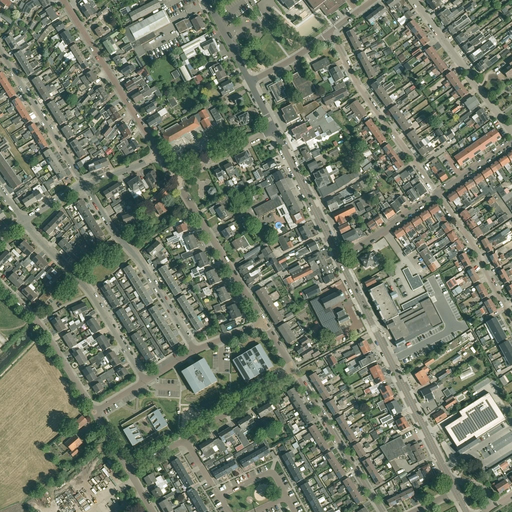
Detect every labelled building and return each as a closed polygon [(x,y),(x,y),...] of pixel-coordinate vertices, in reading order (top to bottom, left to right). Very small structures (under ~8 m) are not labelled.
[(2,0),(0,0),(0,6),(3,9),(6,5),(11,9),(15,5),(13,3),(8,0),(6,0),(5,2),(2,0)] [(29,7),(29,6),(32,4),(34,3),(38,0),(34,0),(32,1),(27,4),(26,6),(23,11),(26,12),(29,7)] [(41,5),(43,8),(50,4),(48,1),(47,0),(38,0),(34,3),(32,4),(29,6),(29,7),(26,12),(25,13),(29,15),(32,9),(37,6),(38,7),(41,5)] [(83,13),(84,12),(85,13),(90,10),(93,8),(89,1),(88,2),(86,0),(82,0),(79,3),(82,7),(81,8),(82,10),(81,10),(83,13)] [(129,14),(133,21),(161,7),(157,0),(155,0),(132,12),(129,14)] [(289,10),(302,0),(303,0),(313,13),(320,8),(326,17),(331,13),(332,14),(335,12),(334,10),(337,7),(338,8),(345,2),(343,0),(279,0),(283,5),(284,4),(289,10)] [(399,12),(400,11),(392,0),(390,0),(389,1),(388,0),(386,2),(387,3),(386,3),(390,9),(393,7),(395,10),(396,9),(399,12)] [(392,0),(400,11),(402,10),(400,7),(401,6),(398,3),(401,0),(400,0),(392,0)] [(435,0),(429,5),(433,11),(440,6),(438,3),(440,1),(441,2),(442,0),(435,0)] [(463,9),(466,13),(477,5),(474,1),(463,9)] [(382,6),(377,10),(381,16),(384,14),(386,12),(382,6)] [(52,7),(45,11),(39,14),(42,18),(48,14),(49,16),(52,15),(56,13),(52,7)] [(90,10),(85,13),(88,19),(91,17),(91,18),(97,14),(96,12),(96,11),(94,8),(93,8),(90,10)] [(449,12),(447,9),(437,16),(441,21),(452,13),(453,13),(456,10),(455,8),(449,12)] [(511,14),(511,10),(511,9),(503,15),(500,17),(503,21),(511,14)] [(133,49),(140,45),(156,37),(153,32),(170,23),(163,10),(139,23),(138,22),(128,27),(122,31),(129,42),(131,45),(132,46),(133,49)] [(377,10),(371,14),(375,20),(381,16),(377,10)] [(445,27),(451,22),(449,19),(452,17),(453,18),(459,13),(456,10),(453,13),(452,13),(441,21),(445,27)] [(413,16),(410,12),(409,11),(403,15),(408,20),(413,16)] [(2,12),(0,14),(0,16),(7,22),(9,19),(8,18),(4,14),(2,12)] [(52,15),(49,16),(51,19),(46,22),(47,25),(59,18),(56,13),(52,15)] [(186,20),(186,19),(175,25),(180,34),(194,26),(197,32),(205,28),(200,17),(198,18),(196,14),(189,18),(190,18),(186,20)] [(371,14),(366,18),(370,24),(375,20),(371,14)] [(454,24),(451,26),(451,25),(447,29),(450,32),(459,25),(465,21),(468,19),(466,16),(464,16),(461,18),(461,19),(454,24)] [(459,25),(450,32),(452,36),(457,33),(471,22),(468,19),(465,21),(459,25)] [(404,32),(402,34),(403,36),(406,34),(409,32),(411,31),(411,30),(417,26),(413,20),(407,25),(405,27),(408,30),(404,32)] [(44,31),(41,36),(38,40),(37,41),(37,42),(39,47),(49,33),(56,29),(58,32),(65,27),(61,21),(55,25),(54,24),(48,27),(45,31),(44,31)] [(466,32),(463,34),(462,33),(459,35),(455,39),(457,42),(465,36),(468,34),(471,32),(479,26),(477,23),(470,28),(468,26),(464,29),(466,31),(466,32)] [(417,26),(411,30),(413,32),(415,36),(421,31),(417,26)] [(105,35),(110,32),(108,28),(103,31),(101,27),(95,31),(100,38),(105,34),(105,35)] [(469,37),(478,30),(477,28),(471,32),(468,34),(465,36),(457,42),(459,45),(464,42),(467,40),(466,38),(468,36),(469,37)] [(349,39),(355,36),(352,30),(346,33),(349,39)] [(66,39),(71,36),(67,31),(61,35),(63,38),(62,39),(63,41),(64,40),(66,39)] [(101,39),(104,43),(103,43),(107,49),(115,44),(112,38),(118,35),(116,31),(101,39)] [(415,36),(418,39),(412,43),(414,45),(417,42),(419,41),(425,37),(421,31),(415,36)] [(466,45),(461,48),(464,51),(471,45),(479,40),(483,37),(481,34),(478,36),(469,43),(469,42),(466,44),(466,45)] [(11,36),(5,40),(9,45),(22,37),(20,35),(13,39),(11,36)] [(22,37),(9,45),(12,50),(13,49),(15,52),(20,48),(27,44),(26,42),(25,42),(23,39),(26,38),(25,37),(24,35),(22,37)] [(74,42),(71,36),(66,39),(64,40),(63,41),(61,44),(59,46),(60,47),(62,45),(64,49),(68,46),(74,42)] [(197,55),(194,49),(198,47),(207,42),(204,36),(190,43),(172,52),(176,58),(180,56),(183,62),(187,60),(189,62),(191,61),(190,61),(195,58),(195,56),(197,55)] [(358,42),(355,36),(349,39),(352,45),(358,42)] [(417,42),(414,45),(415,47),(419,45),(421,44),(423,47),(429,42),(425,37),(419,41),(417,42)] [(361,48),(360,45),(364,44),(363,43),(367,41),(366,38),(362,40),(358,42),(352,45),(355,51),(361,48)] [(207,42),(198,47),(201,53),(204,51),(206,56),(207,56),(208,56),(210,55),(210,54),(211,54),(212,55),(218,52),(212,40),(207,42)] [(471,45),(464,51),(466,54),(471,51),(474,49),(473,47),(476,45),(476,46),(481,42),(480,42),(479,40),(471,45)] [(131,45),(129,42),(121,47),(123,51),(131,45)] [(372,51),(382,46),(381,42),(370,47),(372,51)] [(119,49),(115,44),(107,49),(110,55),(113,53),(113,54),(116,52),(116,51),(119,49)] [(486,44),(476,51),(473,53),(473,54),(468,58),(471,61),(484,50),(488,48),(487,47),(488,47),(486,44)] [(66,53),(65,54),(62,52),(58,57),(61,59),(64,57),(65,59),(66,59),(69,57),(73,54),(79,50),(76,45),(71,48),(72,51),(68,54),(66,53)] [(140,45),(133,49),(139,58),(146,53),(140,45)] [(424,57),(422,59),(424,61),(427,58),(429,57),(435,52),(431,47),(425,52),(427,55),(424,57)] [(386,56),(393,52),(390,48),(384,51),(386,56)] [(418,48),(413,51),(411,53),(413,56),(420,51),(418,48)] [(488,48),(484,50),(471,61),(473,64),(477,60),(478,61),(481,58),(480,57),(483,56),(486,53),(490,50),(488,48)] [(21,51),(16,54),(15,55),(18,60),(30,53),(31,52),(30,50),(26,52),(23,54),(21,51)] [(69,57),(66,59),(65,59),(66,60),(63,63),(63,64),(76,56),(77,58),(78,59),(81,57),(83,56),(79,50),(73,54),(69,57)] [(510,53),(508,50),(501,56),(503,58),(510,53)] [(31,52),(30,53),(18,60),(21,65),(28,61),(26,58),(32,54),(31,52)] [(365,56),(364,52),(357,55),(360,61),(367,58),(366,58),(370,56),(370,57),(374,55),(373,52),(365,56)] [(435,52),(429,57),(433,62),(439,58),(435,52)] [(75,65),(74,64),(66,74),(69,76),(76,67),(76,68),(80,66),(85,63),(86,62),(83,56),(81,57),(78,59),(79,62),(75,65)] [(121,60),(118,56),(113,59),(117,65),(122,62),(123,64),(127,62),(124,58),(121,60)] [(326,67),(330,65),(327,57),(312,65),(316,73),(320,70),(323,68),(326,67)] [(510,65),(503,71),(508,78),(511,74),(511,57),(507,61),(510,65)] [(367,58),(360,61),(363,67),(370,64),(367,58)] [(435,69),(437,68),(443,63),(439,58),(433,62),(436,66),(434,67),(435,69)] [(478,64),(475,67),(477,70),(479,68),(485,64),(489,61),(486,58),(478,64)] [(492,59),(489,61),(485,64),(479,68),(477,70),(480,73),(484,69),(485,70),(488,67),(487,66),(489,64),(489,65),(495,60),(493,58),(492,59)] [(28,61),(21,65),(25,70),(34,65),(38,62),(36,60),(33,63),(32,62),(29,64),(28,61)] [(39,65),(38,62),(34,65),(25,70),(28,76),(30,75),(32,77),(42,70),(41,67),(34,72),(33,70),(36,68),(35,67),(39,65)] [(80,66),(76,68),(78,70),(80,68),(80,69),(82,72),(84,70),(90,67),(86,62),(85,63),(80,66)] [(407,63),(404,65),(409,72),(412,70),(407,63)] [(443,63),(437,68),(435,69),(437,71),(439,70),(441,73),(447,69),(447,68),(448,67),(446,65),(445,66),(443,63)] [(128,64),(120,69),(123,74),(128,71),(129,73),(136,69),(133,65),(130,67),(128,64)] [(208,69),(212,77),(216,75),(225,70),(224,68),(222,69),(220,66),(218,64),(208,69)] [(370,64),(363,67),(366,73),(373,70),(376,68),(380,66),(379,64),(371,68),(370,64)] [(177,69),(185,83),(193,78),(186,65),(177,69)] [(330,65),(326,67),(332,77),(341,72),(338,67),(333,69),(330,65)] [(376,68),(373,70),(366,73),(369,79),(376,76),(374,73),(378,72),(377,71),(381,69),(380,66),(376,68)] [(56,72),(55,72),(56,73),(60,76),(63,73),(64,71),(60,67),(58,69),(56,72)] [(150,75),(145,67),(136,72),(138,75),(142,73),(146,78),(150,75)] [(218,78),(216,79),(213,81),(216,85),(225,80),(224,78),(226,77),(224,73),(226,73),(225,70),(216,75),(218,78)] [(86,75),(81,78),(84,83),(85,82),(95,75),(92,71),(86,75)] [(344,78),(341,72),(332,77),(333,80),(333,81),(336,86),(334,88),(336,91),(342,88),(340,84),(338,81),(344,78)] [(448,80),(446,81),(443,84),(444,86),(455,77),(451,72),(445,76),(448,80)] [(300,77),(297,73),(289,77),(298,93),(299,92),(303,99),(316,92),(307,74),(300,77)] [(85,82),(84,83),(85,84),(79,88),(82,93),(90,88),(89,85),(98,80),(95,75),(85,82)] [(78,76),(72,84),(73,86),(76,84),(80,80),(78,76)] [(143,79),(142,79),(141,76),(136,79),(135,78),(132,80),(130,81),(129,80),(126,82),(127,83),(124,84),(126,88),(140,80),(143,79)] [(377,81),(371,86),(372,88),(371,88),(371,89),(373,91),(374,91),(375,91),(381,87),(379,84),(383,81),(382,80),(384,79),(382,76),(376,80),(377,81)] [(35,86),(42,82),(39,77),(32,81),(35,86)] [(455,77),(444,86),(446,88),(449,85),(451,84),(453,87),(459,83),(455,77)] [(6,78),(0,81),(0,82),(3,87),(9,84),(6,78)] [(140,80),(126,88),(129,92),(137,87),(136,86),(144,81),(143,79),(140,80)] [(230,81),(221,85),(223,89),(220,90),(223,96),(228,93),(227,90),(233,87),(230,81)] [(271,84),(266,86),(269,92),(271,91),(276,99),(277,102),(284,98),(286,97),(283,91),(285,90),(281,81),(274,85),(273,83),(271,84)] [(45,87),(42,82),(35,86),(39,91),(45,87)] [(383,89),(381,87),(375,91),(378,97),(386,91),(394,85),(392,83),(383,89)] [(454,92),(451,94),(449,96),(450,98),(464,88),(459,83),(453,87),(456,90),(454,92)] [(1,93),(0,93),(0,96),(0,97),(3,95),(6,93),(13,89),(9,84),(3,87),(5,90),(1,92),(1,93)] [(45,87),(39,91),(42,96),(56,87),(54,85),(50,88),(48,85),(45,87)] [(143,87),(144,90),(140,92),(139,91),(131,96),(133,100),(147,91),(150,90),(150,89),(147,85),(143,87)] [(147,91),(133,100),(136,104),(140,101),(141,102),(142,102),(144,101),(144,100),(144,99),(148,96),(148,97),(152,95),(151,94),(156,91),(157,93),(160,91),(156,85),(153,87),(150,89),(150,90),(147,91)] [(394,85),(386,91),(378,97),(382,102),(389,97),(386,94),(395,88),(394,85)] [(56,87),(42,96),(45,101),(52,97),(50,94),(57,90),(56,87)] [(91,91),(82,101),(77,106),(77,107),(80,111),(82,110),(80,107),(82,105),(83,106),(90,97),(90,96),(92,98),(97,94),(98,97),(105,92),(102,87),(98,90),(98,89),(94,91),(95,92),(93,93),(91,91)] [(450,98),(448,100),(450,102),(454,99),(454,98),(457,96),(459,95),(462,98),(468,94),(464,88),(450,98)] [(13,89),(6,93),(10,99),(16,95),(13,89)] [(345,89),(344,89),(331,95),(334,102),(340,99),(341,100),(342,98),(343,98),(344,98),(345,97),(348,95),(347,95),(349,93),(347,89),(345,89)] [(108,97),(105,92),(98,97),(99,98),(94,102),(96,105),(101,102),(102,103),(105,101),(105,100),(108,97)] [(233,99),(230,101),(231,103),(234,102),(236,105),(243,101),(244,100),(243,98),(242,98),(241,95),(233,99)] [(334,102),(331,95),(323,100),(326,106),(334,102)] [(170,105),(176,102),(173,96),(167,100),(170,105)] [(464,103),(462,105),(463,106),(465,105),(467,107),(476,101),(473,96),(463,103),(464,103)] [(391,100),(389,97),(382,102),(386,107),(392,102),(394,101),(393,99),(391,100)] [(16,107),(22,104),(18,98),(12,102),(16,107)] [(290,106),(281,110),(284,115),(282,116),(287,124),(299,118),(297,115),(300,114),(303,119),(306,118),(320,107),(315,101),(303,108),(298,98),(288,103),(290,106)] [(64,101),(63,99),(56,104),(54,101),(47,105),(51,110),(57,106),(60,104),(64,101)] [(152,103),(148,106),(145,108),(148,114),(156,109),(154,105),(157,103),(155,99),(151,102),(152,103)] [(352,111),(360,105),(357,100),(346,108),(347,110),(349,108),(350,107),(352,111)] [(467,107),(470,112),(480,105),(476,101),(467,107)] [(22,104),(16,107),(19,113),(25,109),(22,104)] [(360,105),(352,111),(354,114),(351,116),(353,118),(364,110),(360,105)] [(399,107),(397,105),(395,106),(389,111),(392,116),(399,111),(397,108),(399,107)] [(436,108),(441,115),(445,112),(443,109),(444,108),(441,105),(436,108)] [(460,108),(458,105),(451,110),(454,114),(461,109),(460,108)] [(57,106),(51,110),(54,115),(60,111),(57,106)] [(107,111),(103,113),(105,116),(109,114),(110,117),(117,112),(114,106),(107,111)] [(89,112),(94,118),(99,113),(94,107),(89,112)] [(292,130),(292,131),(293,134),(295,137),(296,140),(297,141),(302,138),(303,139),(304,142),(306,142),(316,137),(318,140),(319,140),(321,139),(321,138),(320,135),(326,132),(327,135),(329,136),(331,134),(342,129),(330,117),(326,119),(324,116),(327,114),(320,107),(306,118),(308,122),(292,130)] [(216,108),(210,111),(216,122),(222,119),(216,108)] [(25,109),(19,113),(21,116),(12,121),(13,124),(15,123),(19,121),(23,119),(29,115),(25,109)] [(472,122),(485,112),(482,109),(476,113),(475,113),(473,115),(474,116),(469,120),(468,118),(464,121),(467,125),(468,125),(471,122),(472,122)] [(150,120),(147,122),(150,127),(153,125),(154,127),(157,125),(156,123),(162,119),(159,114),(160,114),(162,117),(166,114),(163,110),(153,117),(153,116),(149,119),(150,120)] [(209,117),(205,110),(191,118),(191,119),(188,120),(186,117),(181,120),(182,122),(178,125),(177,124),(165,131),(164,129),(161,131),(164,137),(165,138),(162,139),(165,144),(167,143),(168,144),(199,126),(198,124),(201,122),(205,129),(212,126),(207,118),(209,117)] [(367,114),(364,110),(353,118),(354,119),(357,117),(359,120),(367,114)] [(63,116),(60,111),(54,115),(57,120),(63,116)] [(401,114),(399,111),(392,116),(396,121),(404,116),(402,114),(401,114)] [(117,112),(110,117),(111,119),(107,121),(109,125),(121,118),(118,112),(117,112)] [(479,127),(490,119),(485,112),(472,122),(471,122),(473,124),(480,119),(481,121),(477,124),(479,127)] [(238,114),(229,118),(230,120),(230,122),(232,121),(235,119),(236,120),(238,123),(240,122),(242,126),(244,124),(245,125),(251,122),(251,121),(252,121),(250,117),(249,118),(247,113),(245,115),(240,117),(238,114)] [(26,124),(32,120),(29,115),(23,119),(24,121),(26,124)] [(67,121),(63,116),(57,120),(60,125),(67,121)] [(405,118),(404,116),(396,121),(400,126),(406,122),(404,119),(405,118)] [(369,129),(374,125),(370,119),(365,123),(367,126),(363,128),(364,129),(361,132),(362,133),(369,129)] [(406,122),(400,126),(404,132),(410,127),(412,126),(411,124),(412,124),(409,120),(406,122)] [(27,133),(23,136),(24,138),(28,135),(32,133),(38,129),(34,124),(28,127),(30,130),(26,132),(27,133)] [(115,126),(112,129),(106,137),(109,140),(115,132),(117,131),(120,129),(123,133),(129,129),(128,129),(129,128),(128,126),(127,126),(127,125),(126,125),(125,124),(122,126),(121,125),(117,127),(116,125),(115,126)] [(65,135),(71,131),(68,125),(62,129),(65,135)] [(369,129),(362,133),(364,135),(370,131),(373,134),(378,130),(374,125),(369,129)] [(106,137),(112,129),(109,126),(102,134),(106,137)] [(28,135),(24,138),(25,140),(29,137),(30,138),(33,135),(35,139),(41,135),(38,129),(32,133),(28,135)] [(122,138),(123,140),(119,143),(116,145),(120,151),(128,142),(126,139),(129,138),(129,137),(132,135),(130,132),(131,132),(131,131),(130,129),(129,129),(129,130),(129,129),(123,133),(125,137),(122,138)] [(438,137),(441,135),(442,134),(439,129),(434,132),(438,137)] [(489,133),(495,142),(501,138),(495,129),(489,133)] [(93,136),(90,130),(85,133),(89,139),(93,136)] [(373,134),(375,137),(376,139),(382,135),(378,130),(373,134)] [(410,141),(417,136),(415,133),(417,132),(415,130),(413,131),(407,135),(410,141)] [(71,131),(65,135),(68,140),(75,136),(71,131)] [(445,134),(449,139),(454,136),(450,131),(445,134)] [(489,133),(483,137),(489,146),(495,142),(489,133)] [(35,139),(37,142),(39,144),(45,140),(41,135),(35,139)] [(373,142),(370,144),(369,145),(368,146),(369,148),(371,146),(375,144),(378,141),(381,145),(386,141),(382,135),(376,139),(373,142)] [(438,138),(442,144),(446,141),(442,135),(438,138)] [(417,136),(410,141),(414,146),(423,139),(422,137),(420,138),(419,139),(417,136)] [(483,137),(477,141),(483,150),(489,146),(483,137)] [(86,138),(79,142),(77,139),(70,143),(74,149),(87,140),(86,138)] [(418,151),(424,147),(427,145),(423,139),(414,146),(418,151)] [(45,140),(39,144),(40,147),(42,150),(48,146),(45,140)] [(89,142),(87,140),(74,149),(77,154),(83,150),(81,147),(85,145),(84,145),(89,142)] [(130,144),(128,142),(120,151),(122,153),(127,147),(129,150),(131,153),(140,147),(136,141),(130,144)] [(477,141),(471,145),(477,154),(483,150),(477,141)] [(387,154),(392,150),(388,144),(383,148),(387,154)] [(307,145),(300,149),(302,152),(301,152),(303,158),(305,161),(306,162),(312,159),(311,158),(310,156),(309,153),(310,152),(308,149),(307,145)] [(477,154),(471,145),(466,149),(472,158),(477,154)] [(367,158),(372,154),(366,146),(360,148),(363,155),(360,157),(361,158),(365,156),(366,157),(367,158)] [(424,147),(418,151),(422,156),(427,153),(428,154),(434,149),(432,146),(427,150),(424,147)] [(319,149),(311,153),(314,158),(321,154),(319,149)] [(466,149),(460,153),(466,162),(472,158),(466,149)] [(47,159),(54,155),(50,150),(44,154),(47,159)] [(83,150),(77,154),(80,159),(86,155),(83,150)] [(396,155),(392,150),(387,154),(391,159),(396,155)] [(252,164),(249,159),(246,152),(240,155),(244,162),(245,164),(246,164),(248,166),(252,164)] [(460,166),(466,162),(460,153),(454,158),(460,166)] [(0,170),(2,174),(10,169),(6,163),(3,158),(0,154),(0,170)] [(54,155),(47,159),(50,164),(57,160),(54,155)] [(244,162),(240,155),(235,158),(239,165),(239,164),(240,167),(242,166),(243,169),(248,166),(246,164),(245,164),(244,162)] [(400,160),(396,155),(391,159),(395,164),(400,160)] [(505,155),(501,158),(509,169),(511,168),(508,163),(510,162),(505,155)] [(101,156),(98,157),(100,161),(103,168),(105,167),(106,168),(108,167),(109,167),(108,166),(109,166),(106,158),(102,160),(101,156)] [(509,170),(509,169),(501,158),(498,160),(502,167),(504,166),(510,174),(511,173),(509,170)] [(367,159),(359,164),(364,172),(372,166),(372,165),(367,159)] [(60,166),(57,160),(50,164),(54,170),(60,166)] [(267,164),(265,166),(264,163),(262,164),(263,167),(264,170),(269,168),(270,170),(277,166),(274,160),(267,163),(267,164)] [(321,163),(317,165),(315,160),(307,164),(311,173),(320,169),(319,167),(323,165),(322,162),(321,163)] [(400,160),(395,164),(398,170),(404,166),(400,160)] [(91,173),(96,170),(94,163),(90,164),(89,161),(85,163),(88,169),(89,169),(91,173)] [(100,161),(94,163),(96,170),(103,168),(100,161)] [(501,175),(503,179),(505,181),(509,178),(508,176),(506,178),(502,172),(503,172),(501,169),(501,168),(497,161),(493,164),(501,175)] [(230,163),(224,166),(228,174),(230,177),(232,176),(231,172),(234,171),(235,174),(237,177),(240,176),(236,168),(234,170),(230,163)] [(441,170),(443,169),(439,163),(435,165),(435,164),(433,165),(434,166),(431,168),(435,174),(438,172),(441,170)] [(501,175),(493,164),(489,166),(494,173),(496,172),(499,177),(497,177),(500,181),(503,179),(501,175)] [(60,166),(54,170),(57,175),(64,171),(60,166)] [(391,167),(388,169),(385,171),(388,177),(393,174),(390,170),(393,168),(391,167)] [(488,167),(484,169),(492,181),(494,180),(491,175),(493,174),(488,167)] [(220,168),(214,171),(218,178),(219,181),(223,179),(225,178),(220,168)] [(10,169),(2,174),(6,179),(10,184),(14,190),(21,184),(18,179),(14,174),(10,169)] [(268,170),(262,174),(260,169),(256,170),(256,171),(260,178),(264,176),(270,173),(268,170)] [(313,176),(313,177),(313,178),(314,179),(315,179),(316,178),(317,180),(321,178),(322,179),(328,176),(328,177),(330,176),(333,175),(337,173),(335,170),(333,171),(329,173),(326,169),(325,169),(323,170),(314,174),(314,175),(313,175),(313,176)] [(443,172),(445,171),(443,169),(441,170),(442,172),(439,174),(438,172),(435,174),(440,180),(442,182),(447,178),(443,172)] [(490,182),(490,183),(491,185),(489,186),(491,188),(492,190),(496,188),(492,181),(484,169),(480,172),(485,179),(487,178),(490,182)] [(52,178),(54,181),(59,178),(61,181),(67,176),(64,171),(57,175),(52,178)] [(146,180),(147,183),(152,190),(155,188),(152,184),(159,180),(153,171),(151,171),(150,171),(150,173),(146,175),(149,178),(146,180)] [(266,179),(267,181),(255,187),(253,188),(254,188),(256,192),(257,191),(266,187),(267,188),(284,179),(280,171),(272,175),(272,176),(266,179)] [(325,185),(319,189),(323,198),(339,189),(345,185),(350,182),(353,180),(355,178),(352,173),(350,175),(349,174),(347,175),(346,174),(336,180),(334,181),(335,183),(333,184),(327,187),(327,186),(326,186),(325,185)] [(484,187),(486,186),(482,181),(484,180),(480,173),(476,176),(484,187)] [(417,177),(413,180),(417,185),(424,194),(427,192),(421,183),(420,183),(419,181),(420,180),(419,179),(420,178),(417,175),(416,176),(417,177)] [(135,177),(132,179),(140,190),(139,188),(144,185),(146,189),(149,187),(145,180),(142,182),(138,176),(136,178),(135,177)] [(314,182),(314,183),(315,184),(316,184),(317,184),(317,185),(319,189),(325,185),(330,183),(332,182),(333,182),(330,176),(328,177),(328,176),(322,179),(321,178),(317,180),(315,181),(314,182)] [(476,176),(472,178),(477,185),(477,184),(479,185),(482,189),(484,187),(476,176)] [(131,182),(128,183),(131,189),(129,190),(133,197),(136,195),(135,194),(140,190),(132,179),(130,180),(131,182)] [(270,197),(271,200),(278,196),(277,194),(280,192),(281,195),(289,190),(288,188),(284,179),(267,188),(266,189),(270,197)] [(471,179),(467,181),(475,193),(476,194),(478,193),(476,191),(474,187),(476,185),(471,179)] [(417,185),(413,180),(410,182),(412,185),(414,187),(414,188),(420,197),(424,194),(417,185)] [(475,193),(467,181),(463,184),(468,191),(470,189),(473,194),(475,193)] [(354,194),(363,188),(359,182),(354,185),(350,187),(354,194)] [(114,186),(118,192),(121,191),(122,192),(125,191),(120,183),(114,186)] [(409,183),(405,185),(409,191),(416,200),(419,197),(413,188),(413,189),(411,186),(409,183)] [(40,200),(41,200),(43,199),(43,198),(42,197),(43,197),(41,194),(44,192),(46,191),(43,186),(41,188),(40,185),(33,190),(34,191),(33,191),(32,192),(32,193),(33,194),(37,200),(38,200),(40,199),(40,200)] [(409,191),(405,185),(402,187),(404,190),(406,193),(412,202),(416,200),(409,191)] [(459,187),(467,199),(468,197),(465,193),(467,191),(462,185),(459,187)] [(499,193),(504,190),(501,185),(495,189),(499,193)] [(114,186),(109,189),(113,196),(118,192),(114,186)] [(467,199),(459,187),(455,190),(461,199),(464,198),(465,200),(467,199)] [(504,190),(499,193),(501,198),(510,192),(507,188),(504,190)] [(116,201),(113,196),(109,189),(103,193),(107,200),(111,197),(113,200),(114,203),(111,204),(112,207),(118,203),(116,201)] [(156,207),(156,208),(153,210),(155,213),(158,211),(161,215),(167,211),(162,203),(163,203),(162,202),(161,200),(165,196),(166,197),(169,194),(165,190),(162,192),(161,192),(157,197),(155,195),(149,200),(151,203),(155,200),(157,202),(153,205),(155,208),(156,207)] [(210,190),(207,193),(209,198),(214,198),(217,195),(215,190),(210,190)] [(281,195),(278,196),(271,200),(255,209),(259,217),(276,208),(279,207),(282,205),(294,199),(289,190),(281,195)] [(454,190),(450,193),(458,205),(459,206),(461,205),(459,202),(461,201),(458,197),(459,197),(454,190)] [(511,192),(511,191),(510,192),(501,198),(505,202),(511,197),(511,192)] [(458,205),(450,193),(446,196),(451,202),(453,201),(456,206),(458,205)] [(32,204),(26,196),(25,194),(23,196),(25,199),(22,201),(26,207),(32,204)] [(26,196),(32,204),(37,200),(33,194),(29,196),(28,195),(26,196)] [(337,203),(341,201),(338,195),(334,197),(326,201),(329,207),(337,203)] [(337,203),(329,207),(331,212),(339,208),(338,206),(344,203),(344,204),(353,200),(351,196),(341,201),(337,203)] [(402,197),(394,202),(390,196),(386,199),(390,205),(396,214),(400,211),(396,205),(399,202),(401,205),(406,202),(402,197)] [(227,200),(225,197),(217,201),(218,204),(209,209),(212,215),(217,212),(222,221),(229,217),(222,207),(224,206),(222,203),(227,200)] [(489,206),(496,201),(493,197),(486,202),(489,206)] [(282,205),(279,207),(286,219),(300,211),(298,208),(296,203),(294,199),(282,205)] [(76,211),(78,209),(85,205),(86,204),(85,201),(84,202),(83,202),(82,200),(75,204),(76,206),(74,207),(76,211)] [(125,204),(124,201),(113,208),(115,211),(125,204)] [(361,201),(356,204),(360,212),(365,209),(361,201)] [(489,206),(487,208),(490,212),(499,206),(496,202),(496,201),(489,206)] [(383,205),(381,202),(378,204),(382,210),(381,210),(387,219),(389,218),(389,219),(391,218),(391,217),(383,205)] [(384,204),(383,205),(391,217),(391,216),(392,217),(394,216),(393,215),(395,214),(386,202),(384,204)] [(346,222),(358,216),(352,203),(348,205),(348,204),(344,206),(345,208),(332,214),(333,217),(334,217),(336,222),(337,222),(339,226),(346,222)] [(125,204),(115,211),(116,214),(124,209),(126,216),(122,217),(125,224),(132,222),(128,211),(127,207),(126,207),(125,204)] [(442,217),(440,213),(439,214),(437,212),(439,210),(435,204),(431,206),(440,219),(443,224),(443,223),(447,221),(443,216),(442,217)] [(88,210),(85,205),(78,209),(80,211),(82,214),(88,210)] [(128,206),(127,207),(128,211),(132,222),(138,220),(135,213),(132,214),(131,209),(130,209),(130,207),(128,206)] [(440,219),(431,206),(427,209),(432,216),(434,214),(439,221),(438,221),(439,222),(437,224),(439,227),(443,224),(440,219)] [(499,206),(490,212),(493,210),(495,214),(502,210),(499,206)] [(462,218),(474,210),(473,208),(467,211),(466,210),(459,214),(462,218)] [(474,210),(462,218),(464,222),(471,217),(474,214),(475,215),(480,212),(478,210),(477,208),(474,210)] [(88,210),(82,214),(85,219),(91,215),(88,210)] [(373,210),(370,211),(375,217),(373,219),(378,226),(383,222),(378,215),(377,216),(373,210)] [(432,221),(431,222),(429,218),(431,216),(426,210),(423,212),(430,224),(431,225),(433,223),(432,221)] [(502,210),(495,214),(498,219),(505,215),(502,210)] [(57,216),(63,222),(67,217),(62,211),(57,216)] [(300,211),(286,219),(291,230),(305,223),(304,221),(305,220),(300,211)] [(430,224),(423,212),(419,215),(423,221),(425,220),(429,225),(430,224)] [(95,220),(91,215),(85,219),(88,224),(95,220)] [(465,223),(468,227),(478,219),(476,215),(472,218),(465,223)] [(501,223),(507,219),(505,215),(498,219),(501,223)] [(57,216),(52,221),(58,226),(63,222),(57,216)] [(363,225),(367,230),(369,229),(371,231),(377,226),(372,219),(369,216),(367,218),(369,221),(363,225)] [(414,218),(422,230),(424,228),(420,223),(422,222),(418,216),(414,218)] [(242,218),(248,229),(250,227),(245,218),(244,218),(244,217),(242,218)] [(422,230),(414,218),(410,221),(415,227),(419,232),(420,231),(422,230)] [(478,219),(468,227),(470,230),(477,226),(476,224),(480,221),(478,219)] [(98,225),(95,220),(88,224),(91,229),(98,225)] [(174,226),(176,227),(178,231),(173,233),(174,236),(171,237),(166,239),(168,242),(172,240),(184,235),(183,232),(188,230),(185,224),(184,224),(182,220),(173,225),(174,226)] [(52,221),(48,225),(54,231),(58,226),(52,221)] [(414,228),(409,222),(405,224),(414,237),(413,236),(416,234),(413,229),(414,228)] [(438,234),(450,226),(447,222),(441,227),(442,229),(437,232),(438,234)] [(224,231),(222,232),(223,234),(227,240),(229,239),(234,235),(234,234),(232,231),(233,231),(235,229),(233,225),(234,225),(232,223),(222,228),(224,231)] [(350,229),(348,223),(338,228),(340,231),(341,234),(350,229)] [(483,224),(478,227),(471,231),(474,235),(487,226),(489,225),(487,223),(484,225),(483,224)] [(414,237),(405,224),(402,227),(406,233),(407,233),(411,239),(414,237)] [(54,231),(48,225),(43,230),(49,235),(54,231)] [(98,225),(91,229),(88,231),(89,233),(92,231),(94,234),(101,230),(98,225)] [(299,229),(300,232),(297,233),(299,237),(303,235),(309,232),(309,231),(310,231),(310,230),(309,228),(308,228),(307,228),(306,226),(299,229)] [(450,226),(438,234),(436,235),(438,237),(440,236),(445,232),(446,234),(452,230),(450,226)] [(487,226),(474,235),(476,239),(483,234),(483,235),(490,231),(487,226)] [(360,227),(342,236),(346,245),(365,236),(360,227)] [(401,228),(397,230),(405,242),(407,240),(403,235),(405,234),(401,228)] [(101,230),(94,234),(91,236),(92,239),(96,237),(98,240),(104,235),(101,230)] [(407,245),(405,242),(397,230),(393,233),(398,239),(399,238),(404,247),(407,245)] [(447,235),(447,236),(437,243),(439,246),(442,244),(444,242),(456,235),(453,231),(447,235)] [(299,237),(301,240),(302,242),(312,237),(309,232),(303,235),(299,237)] [(492,243),(492,242),(495,241),(502,236),(500,233),(497,236),(495,237),(488,241),(486,238),(481,241),(484,247),(489,244),(492,243)] [(172,240),(173,243),(180,240),(182,247),(187,245),(195,241),(196,241),(193,235),(185,238),(184,235),(172,240)] [(281,246),(287,243),(283,235),(277,238),(281,246)] [(444,242),(442,244),(444,246),(451,242),(452,243),(458,238),(456,235),(444,242)] [(497,244),(506,240),(504,235),(502,236),(495,241),(497,244)] [(232,243),(231,244),(233,247),(234,246),(237,250),(242,247),(243,246),(244,249),(249,245),(247,241),(243,236),(241,237),(232,243)] [(63,248),(68,243),(64,239),(58,244),(63,248)] [(425,243),(422,239),(418,242),(414,245),(417,248),(425,243)] [(448,252),(461,243),(459,239),(452,244),(452,243),(449,246),(450,247),(446,249),(448,252)] [(91,248),(96,245),(97,245),(95,241),(90,244),(88,240),(86,241),(88,245),(89,245),(91,248)] [(24,241),(19,247),(24,251),(29,246),(24,241)] [(160,250),(163,247),(158,241),(153,246),(161,256),(163,254),(160,250)] [(187,245),(190,251),(199,247),(198,245),(196,241),(195,241),(187,245)] [(297,251),(298,254),(303,251),(316,245),(316,244),(316,243),(315,242),(315,241),(314,241),(307,245),(308,246),(297,251)] [(68,243),(63,248),(67,253),(73,247),(68,243)] [(289,249),(287,243),(281,246),(283,252),(289,249)] [(417,251),(419,253),(425,249),(427,248),(425,243),(417,248),(416,249),(417,251)] [(461,243),(448,252),(447,253),(450,257),(448,258),(450,261),(463,251),(461,249),(464,247),(461,243)] [(489,244),(484,247),(487,253),(492,250),(489,244)] [(261,245),(257,248),(252,251),(254,254),(263,248),(261,245)] [(303,251),(298,254),(300,257),(305,254),(305,253),(310,251),(311,252),(318,249),(318,248),(318,246),(317,246),(316,245),(303,251)] [(29,246),(24,251),(29,256),(31,254),(34,251),(29,246)] [(161,256),(153,246),(147,251),(153,257),(155,254),(159,258),(158,259),(160,262),(166,258),(164,255),(161,257),(161,256)] [(77,251),(73,247),(67,253),(71,257),(77,251)] [(261,251),(264,257),(271,253),(268,247),(261,251)] [(13,249),(11,251),(18,258),(20,256),(13,249)] [(419,253),(422,258),(428,254),(425,249),(419,253)] [(7,250),(3,255),(8,260),(13,256),(7,250)] [(77,251),(71,257),(76,261),(81,256),(77,251)] [(204,252),(195,255),(198,262),(207,258),(204,252)] [(267,255),(264,257),(267,262),(275,257),(272,252),(267,255)] [(309,263),(323,256),(320,252),(313,255),(314,256),(307,259),(309,263)] [(375,252),(373,253),(370,255),(370,254),(367,256),(365,255),(363,256),(363,258),(364,258),(361,260),(364,264),(363,264),(364,265),(363,266),(364,267),(365,267),(366,268),(367,268),(368,268),(369,267),(369,266),(371,265),(373,268),(376,265),(375,263),(375,262),(372,257),(374,256),(374,255),(377,254),(375,252)] [(459,263),(458,261),(455,263),(456,265),(468,259),(465,253),(459,256),(462,262),(459,263)] [(431,258),(428,254),(422,258),(425,262),(431,258)] [(492,262),(498,260),(494,254),(489,256),(492,262)] [(3,255),(0,257),(0,261),(4,265),(8,260),(3,255)] [(33,265),(33,266),(35,268),(38,265),(43,260),(38,255),(35,258),(33,260),(36,263),(33,265)] [(81,256),(76,261),(80,265),(85,260),(81,256)] [(327,265),(323,256),(309,263),(311,268),(292,277),(294,281),(306,276),(313,272),(314,272),(327,265)] [(269,261),(271,265),(277,261),(275,257),(269,261)] [(198,262),(199,265),(198,266),(198,267),(199,269),(210,265),(207,258),(198,262)] [(431,258),(425,262),(428,266),(433,262),(431,258)] [(438,268),(435,264),(438,262),(438,261),(439,261),(442,260),(440,258),(436,260),(433,262),(428,266),(432,272),(438,268)] [(468,259),(456,265),(457,268),(460,266),(460,268),(464,266),(465,268),(471,265),(468,259)] [(38,265),(35,268),(37,270),(40,267),(43,270),(46,267),(48,265),(48,264),(43,260),(38,265)] [(498,260),(492,262),(496,268),(501,265),(498,260)] [(240,273),(253,265),(250,261),(238,269),(240,273)] [(281,266),(280,264),(278,261),(272,265),(276,273),(283,270),(281,266)] [(290,273),(291,273),(300,267),(298,263),(288,269),(290,273)] [(127,274),(134,270),(130,265),(124,269),(127,274)] [(162,275),(169,271),(165,265),(159,269),(162,275)] [(254,267),(253,265),(240,273),(242,277),(249,272),(248,271),(254,267)] [(321,280),(332,274),(327,265),(314,272),(313,272),(306,276),(308,280),(318,275),(321,280)] [(48,269),(45,271),(48,273),(53,278),(59,284),(63,279),(57,273),(55,276),(51,272),(53,269),(50,266),(50,267),(48,269)] [(388,267),(385,270),(389,277),(394,274),(392,272),(388,267)] [(402,271),(405,277),(411,274),(408,268),(402,271)] [(463,279),(464,281),(476,274),(473,268),(467,272),(469,276),(466,278),(466,277),(463,279)] [(217,276),(215,269),(202,274),(202,276),(204,277),(207,275),(209,279),(210,279),(216,276),(217,276)] [(504,272),(503,269),(498,272),(501,278),(511,271),(511,269),(508,271),(508,270),(504,272)] [(134,270),(127,274),(130,280),(137,276),(134,270)] [(250,274),(250,273),(243,277),(245,281),(258,273),(256,270),(250,274)] [(172,276),(169,271),(162,275),(165,280),(172,276)] [(511,275),(511,271),(501,278),(504,284),(509,281),(507,277),(510,276),(511,275)] [(12,275),(9,279),(14,283),(19,278),(14,273),(12,275)] [(49,280),(45,284),(50,288),(51,286),(54,289),(59,284),(53,278),(48,273),(45,276),(49,280)] [(260,276),(258,273),(245,281),(248,285),(251,283),(252,284),(255,282),(254,280),(260,276)] [(332,274),(321,280),(320,280),(322,284),(325,282),(326,284),(332,281),(331,280),(334,279),(332,274)] [(480,280),(476,274),(464,281),(465,283),(468,282),(469,283),(472,281),(473,284),(480,280)] [(19,278),(14,283),(19,288),(22,284),(24,282),(22,280),(24,278),(22,275),(19,278)] [(137,276),(130,280),(134,285),(140,281),(137,276)] [(172,276),(165,280),(169,285),(175,281),(172,276)] [(211,286),(220,282),(217,276),(216,276),(210,279),(209,279),(210,282),(210,283),(211,286)] [(372,286),(375,285),(374,284),(376,283),(375,281),(379,279),(378,276),(365,283),(367,287),(371,285),(372,286)] [(116,286),(119,285),(114,277),(109,280),(111,283),(114,281),(116,285),(116,286)] [(407,279),(410,286),(415,283),(413,278),(412,277),(407,279)] [(453,277),(446,282),(450,289),(458,284),(455,280),(453,277)] [(143,286),(140,281),(134,285),(137,290),(143,286)] [(175,281),(169,285),(172,291),(178,287),(175,281)] [(410,286),(413,291),(418,288),(415,283),(410,286)] [(108,284),(104,287),(101,289),(104,294),(111,290),(108,284)] [(382,284),(368,291),(384,323),(398,316),(391,300),(388,296),(382,284)] [(471,294),(469,295),(469,294),(466,296),(468,299),(471,298),(473,296),(476,295),(485,290),(482,284),(475,287),(478,292),(476,291),(474,292),(471,294)] [(317,285),(305,291),(308,298),(321,292),(317,285)] [(147,292),(143,286),(137,290),(140,296),(147,292)] [(217,290),(214,291),(215,294),(216,294),(218,293),(220,296),(228,293),(225,286),(217,290)] [(459,286),(453,290),(456,295),(463,291),(459,286)] [(28,287),(23,292),(28,297),(33,291),(28,287)] [(182,292),(178,287),(172,291),(175,296),(182,292)] [(261,300),(266,308),(273,304),(263,288),(256,292),(261,300)] [(33,291),(28,297),(33,302),(38,296),(35,294),(38,291),(36,289),(33,291)] [(114,295),(111,290),(104,294),(108,299),(114,295)] [(330,296),(321,300),(326,309),(345,299),(340,290),(332,294),(331,293),(329,294),(330,296)] [(485,290),(476,295),(473,296),(474,299),(477,297),(480,295),(482,299),(488,296),(485,290)] [(147,292),(140,296),(144,301),(150,297),(147,292)] [(228,293),(220,296),(221,300),(219,301),(220,304),(231,299),(230,297),(228,293)] [(117,300),(114,295),(108,299),(111,304),(117,300)] [(181,305),(187,301),(184,295),(177,299),(181,305)] [(153,302),(150,297),(144,301),(147,306),(153,302)] [(319,297),(310,302),(325,332),(328,331),(332,339),(343,334),(337,321),(338,320),(340,324),(349,320),(347,315),(344,310),(337,314),(336,314),(337,316),(338,318),(336,319),(333,313),(331,309),(330,308),(325,310),(319,297)] [(419,297),(414,299),(416,305),(420,303),(422,302),(419,297)] [(398,316),(384,323),(385,324),(388,330),(389,329),(392,334),(395,341),(396,342),(395,343),(397,348),(399,347),(403,344),(404,345),(404,344),(405,344),(405,343),(443,323),(432,303),(430,298),(427,299),(426,300),(425,301),(422,302),(420,303),(416,305),(410,308),(407,310),(404,311),(401,313),(398,314),(399,316),(398,316)] [(414,299),(407,303),(410,308),(416,305),(414,299)] [(480,309),(475,312),(476,315),(481,312),(484,310),(487,309),(493,305),(490,299),(484,303),(485,305),(481,307),(482,308),(480,309)] [(121,305),(117,300),(111,304),(114,309),(121,305)] [(190,306),(187,301),(181,305),(184,310),(190,306)] [(85,303),(79,306),(82,313),(85,312),(88,310),(85,303)] [(228,309),(230,314),(239,310),(236,304),(229,307),(229,305),(222,308),(223,311),(228,309)] [(276,324),(283,320),(273,304),(266,308),(276,324)] [(493,305),(487,309),(484,310),(481,312),(477,315),(478,317),(482,315),(481,314),(482,314),(485,313),(485,314),(489,312),(490,314),(496,311),(493,305)] [(79,306),(69,310),(71,314),(73,313),(74,313),(75,314),(75,316),(79,315),(81,321),(85,319),(83,318),(84,317),(82,313),(79,306)] [(152,315),(158,311),(155,306),(149,310),(152,315)] [(190,306),(184,310),(187,315),(194,311),(190,306)] [(119,318),(126,314),(123,308),(116,313),(119,318)] [(240,314),(239,310),(230,314),(231,317),(228,318),(230,321),(224,324),(225,327),(236,323),(234,319),(241,316),(240,314)] [(9,311),(5,315),(7,317),(4,320),(1,323),(2,323),(1,324),(3,327),(4,326),(6,328),(7,327),(15,320),(17,318),(9,311)] [(162,316),(158,311),(152,315),(155,320),(162,316)] [(197,316),(194,311),(187,315),(190,320),(199,315),(197,316)] [(53,315),(56,319),(52,321),(56,327),(66,321),(64,318),(61,320),(56,313),(53,315)] [(126,314),(119,318),(122,323),(129,319),(126,314)] [(199,315),(190,320),(194,326),(200,322),(198,319),(200,318),(199,315)] [(165,322),(162,316),(155,320),(159,326),(165,322)] [(213,322),(209,316),(205,319),(208,322),(209,321),(211,323),(208,325),(209,328),(214,325),(213,322)] [(91,328),(97,324),(94,318),(87,322),(91,328)] [(489,328),(498,323),(495,318),(486,323),(484,324),(487,329),(489,328)] [(132,324),(129,319),(122,323),(126,328),(132,324)] [(18,323),(15,320),(7,327),(10,330),(9,331),(11,333),(12,332),(12,333),(15,330),(18,327),(21,329),(25,325),(20,320),(18,323)] [(66,321),(56,327),(59,333),(66,329),(64,326),(67,324),(66,321)] [(168,327),(165,322),(159,326),(162,331),(168,327)] [(203,327),(200,322),(194,326),(197,331),(203,327)] [(288,345),(296,339),(286,323),(278,328),(288,345)] [(314,333),(321,328),(317,323),(311,329),(314,333)] [(498,323),(489,328),(492,333),(501,328),(499,326),(498,323)] [(101,330),(97,324),(91,328),(94,334),(101,330)] [(132,324),(126,328),(129,333),(136,329),(139,327),(137,325),(134,327),(132,324)] [(168,327),(162,331),(165,336),(172,332),(168,327)] [(501,328),(492,333),(495,338),(503,333),(502,331),(501,328)] [(134,342),(141,338),(138,332),(131,337),(134,342)] [(166,341),(167,342),(168,342),(175,338),(172,332),(165,336),(167,340),(166,341)] [(75,334),(72,336),(70,333),(63,337),(67,343),(77,337),(75,334)] [(497,343),(506,339),(503,333),(495,338),(497,343)] [(93,338),(87,342),(88,345),(91,343),(93,345),(98,342),(100,345),(107,341),(103,335),(94,341),(93,338)] [(77,337),(67,343),(70,349),(77,345),(75,341),(78,339),(77,337)] [(300,354),(310,348),(310,347),(309,348),(306,344),(309,342),(306,337),(300,341),(302,344),(301,345),(296,348),(300,354)] [(144,343),(141,338),(134,342),(137,347),(144,343)] [(175,338),(168,342),(172,347),(178,343),(175,338)] [(354,350),(350,352),(351,354),(356,352),(362,349),(368,346),(365,340),(358,344),(352,347),(354,350)] [(107,341),(100,345),(104,351),(111,347),(107,341)] [(508,341),(499,346),(502,351),(510,346),(509,344),(508,342),(508,341)] [(144,343),(137,347),(141,352),(147,348),(144,343)] [(272,365),(261,346),(260,346),(261,346),(257,348),(256,347),(240,356),(236,359),(237,360),(234,362),(233,361),(233,362),(245,381),(248,379),(249,380),(248,381),(269,369),(269,368),(268,367),(271,365),(272,365)] [(351,355),(347,357),(348,360),(356,357),(356,355),(362,352),(363,354),(370,351),(368,346),(362,349),(356,352),(351,354),(352,355),(351,355)] [(511,347),(510,346),(502,351),(504,356),(511,352),(511,349),(511,347)] [(151,353),(147,348),(141,352),(144,357),(151,353)] [(310,348),(300,354),(300,355),(302,353),(305,359),(312,355),(313,357),(320,353),(318,351),(316,352),(315,350),(313,351),(310,348)] [(82,353),(80,349),(73,354),(77,360),(84,355),(89,352),(87,350),(82,353)] [(110,362),(117,357),(114,351),(107,356),(110,362)] [(154,355),(153,356),(151,353),(144,357),(147,362),(150,361),(152,365),(158,361),(154,355)] [(368,355),(363,358),(364,359),(358,362),(360,365),(347,373),(349,376),(362,368),(361,368),(375,361),(376,361),(376,360),(375,358),(374,357),(376,357),(376,356),(375,354),(374,354),(372,355),(372,354),(371,354),(370,353),(368,354),(368,355)] [(84,355),(77,360),(81,365),(87,361),(84,355)] [(337,363),(333,356),(327,359),(331,367),(337,363)] [(121,363),(117,357),(110,362),(114,367),(121,363)] [(432,357),(423,363),(426,366),(426,367),(426,366),(434,361),(432,357)] [(204,359),(181,372),(195,395),(217,381),(204,359)] [(372,374),(380,370),(378,365),(369,369),(372,374)] [(95,368),(92,370),(90,366),(83,371),(86,376),(96,370),(95,368)] [(125,367),(118,372),(122,378),(128,373),(125,367)] [(321,375),(322,377),(329,373),(331,371),(328,367),(322,370),(323,371),(324,373),(321,375)] [(420,372),(415,375),(419,381),(426,376),(424,373),(426,372),(423,368),(419,371),(420,372)] [(459,374),(461,379),(474,374),(472,369),(459,374)] [(96,370),(86,376),(90,382),(97,378),(95,375),(96,374),(97,372),(96,370)] [(383,375),(380,370),(372,374),(374,379),(383,375)] [(439,380),(448,375),(445,371),(437,376),(439,380)] [(313,382),(319,379),(322,377),(321,375),(321,374),(317,376),(315,373),(309,376),(313,382)] [(103,382),(106,379),(109,383),(111,381),(109,378),(107,375),(101,379),(103,382)] [(374,385),(369,388),(371,391),(372,390),(377,387),(376,385),(385,380),(383,375),(374,379),(374,380),(372,381),(374,385)] [(426,376),(419,381),(422,386),(433,379),(431,375),(427,377),(426,376)] [(324,380),(323,379),(322,377),(319,379),(313,382),(317,388),(322,385),(321,382),(324,380)] [(440,380),(441,381),(437,383),(439,386),(442,384),(442,383),(446,380),(445,378),(440,380)] [(100,383),(93,387),(97,393),(103,389),(100,383)] [(425,400),(427,399),(428,402),(434,399),(431,392),(438,388),(436,384),(421,391),(425,400)] [(324,387),(322,385),(317,388),(320,394),(330,389),(328,386),(328,385),(324,387)] [(379,390),(377,387),(372,390),(371,391),(368,392),(369,395),(372,394),(376,392),(377,394),(381,392),(382,395),(391,390),(390,388),(391,387),(390,386),(389,385),(388,385),(379,390)] [(290,398),(296,394),(293,388),(287,392),(290,398)] [(330,389),(320,394),(324,400),(330,397),(328,393),(331,391),(331,390),(330,389)] [(384,400),(377,403),(378,405),(378,406),(379,406),(385,403),(393,399),(392,396),(393,395),(391,390),(382,395),(384,399),(384,400)] [(461,417),(444,428),(447,433),(451,431),(462,448),(467,445),(469,448),(471,447),(472,447),(478,443),(476,439),(505,421),(506,420),(489,393),(480,398),(475,401),(458,412),(461,417)] [(296,394),(290,398),(293,403),(300,399),(296,394)] [(446,403),(454,398),(452,395),(444,400),(446,403)] [(456,397),(454,398),(446,403),(443,405),(447,410),(458,403),(457,402),(456,403),(454,399),(457,398),(456,397)] [(303,405),(300,399),(293,403),(297,409),(303,405)] [(326,404),(330,410),(336,406),(332,400),(326,404)] [(396,400),(386,404),(388,407),(389,410),(399,406),(396,400)] [(263,407),(269,418),(272,416),(270,412),(273,410),(269,404),(263,407)] [(135,417),(121,426),(124,430),(123,431),(125,434),(126,436),(128,440),(129,441),(132,446),(133,446),(136,451),(150,442),(152,446),(158,442),(156,439),(170,431),(167,426),(168,425),(167,424),(165,420),(164,419),(161,415),(161,414),(158,410),(155,405),(140,414),(143,419),(146,417),(148,416),(157,432),(155,433),(145,438),(143,440),(134,424),(136,423),(138,422),(135,417)] [(306,410),(303,405),(297,409),(300,414),(306,410)] [(334,416),(339,412),(336,406),(330,410),(334,416)] [(390,414),(383,418),(385,423),(386,422),(393,418),(392,416),(402,412),(399,406),(389,410),(391,414),(392,415),(391,416),(390,414)] [(269,418),(263,407),(257,411),(261,418),(264,416),(266,420),(269,418)] [(282,424),(285,422),(277,410),(274,412),(282,424)] [(310,415),(306,410),(300,414),(303,419),(310,415)] [(433,416),(437,423),(446,417),(442,410),(433,416)] [(250,415),(243,419),(250,429),(253,428),(251,424),(254,422),(250,415)] [(313,421),(310,415),(303,419),(306,425),(313,421)] [(83,416),(71,427),(75,432),(87,421),(83,416)] [(336,419),(340,425),(345,422),(342,416),(336,419)] [(395,421),(397,424),(392,426),(394,428),(407,422),(404,417),(395,421)] [(243,419),(238,423),(239,425),(238,426),(239,426),(242,429),(241,430),(242,432),(239,433),(243,439),(247,446),(250,444),(249,443),(243,434),(250,429),(243,419)] [(349,428),(345,422),(340,425),(343,431),(349,428)] [(407,422),(394,428),(395,431),(399,428),(401,431),(409,427),(407,422)] [(293,427),(292,426),(290,428),(294,434),(300,430),(296,425),(293,427)] [(302,435),(300,432),(295,436),(299,442),(304,439),(312,434),(318,431),(314,425),(308,428),(311,432),(303,437),(300,439),(299,436),(302,435)] [(230,427),(224,431),(230,440),(231,443),(232,443),(235,441),(231,436),(234,434),(232,430),(230,427)] [(350,430),(349,428),(343,431),(347,437),(353,433),(356,431),(355,429),(354,428),(350,430)] [(224,431),(218,435),(220,437),(219,437),(219,438),(220,438),(222,441),(226,439),(227,442),(230,440),(224,431)] [(318,431),(312,434),(304,439),(305,441),(313,437),(315,440),(321,436),(318,431)] [(357,433),(356,431),(353,433),(347,437),(351,443),(356,439),(354,436),(358,434),(357,433)] [(379,438),(375,431),(370,434),(375,441),(379,438)] [(239,433),(236,435),(244,448),(247,446),(243,439),(239,433)] [(69,447),(79,439),(75,435),(65,443),(69,447)] [(263,436),(257,440),(258,442),(259,442),(261,441),(262,443),(264,442),(265,445),(268,444),(263,436)] [(321,436),(315,440),(319,446),(325,442),(321,436)] [(384,444),(380,447),(380,448),(381,449),(389,462),(393,459),(404,454),(407,452),(409,455),(411,460),(412,461),(412,462),(417,459),(418,462),(425,458),(416,441),(409,445),(409,444),(405,446),(400,437),(394,440),(387,443),(384,444)] [(82,443),(79,439),(69,447),(72,451),(70,453),(73,457),(79,451),(76,448),(82,443)] [(211,439),(205,443),(213,455),(216,453),(215,452),(212,447),(215,446),(213,442),(211,439)] [(325,442),(319,446),(322,452),(328,448),(325,442)] [(205,443),(199,446),(203,453),(207,459),(210,457),(213,455),(205,443)] [(353,446),(356,452),(362,449),(359,443),(353,446)] [(270,453),(266,446),(261,449),(265,456),(265,457),(268,455),(270,453)] [(265,456),(261,449),(256,452),(260,459),(265,456)] [(362,449),(356,452),(360,458),(366,455),(363,449),(362,449)] [(292,451),(289,453),(288,453),(281,456),(284,462),(291,458),(295,456),(292,451)] [(260,459),(256,452),(250,455),(254,462),(260,459)] [(324,461),(325,463),(328,461),(334,457),(330,452),(324,455),(327,459),(324,461)] [(250,455),(245,458),(249,465),(254,462),(250,455)] [(338,463),(334,457),(328,461),(332,467),(338,463)] [(175,468),(182,463),(178,458),(172,462),(175,468)] [(249,465),(245,458),(240,461),(244,468),(249,465)] [(294,463),(291,458),(284,462),(287,467),(294,463)] [(362,462),(366,468),(372,464),(375,462),(374,460),(374,459),(370,462),(368,458),(362,462)] [(232,462),(229,464),(232,471),(238,468),(233,459),(231,461),(232,462)] [(501,468),(502,470),(506,468),(505,466),(508,464),(506,461),(499,466),(501,468)] [(185,469),(182,463),(175,468),(178,473),(185,469)] [(297,469),(294,463),(287,467),(290,472),(297,469)] [(331,473),(332,475),(335,473),(341,469),(338,463),(332,467),(334,471),(331,473)] [(232,471),(229,464),(223,467),(227,474),(227,473),(228,474),(231,473),(230,472),(232,471)] [(372,464),(366,468),(370,474),(375,470),(372,465),(372,464)] [(424,477),(426,480),(434,476),(428,464),(418,469),(418,471),(410,475),(409,473),(406,476),(409,481),(411,483),(418,479),(419,480),(424,477)] [(491,469),(495,476),(498,475),(496,471),(500,468),(498,465),(491,469)] [(227,474),(223,467),(218,470),(222,477),(227,474)] [(188,474),(185,469),(178,473),(181,478),(188,474)] [(297,469),(290,472),(293,478),(300,474),(297,469)] [(335,473),(332,475),(333,477),(337,475),(339,479),(345,475),(341,469),(335,473)] [(222,477),(218,470),(213,473),(217,480),(222,477)] [(375,470),(370,474),(373,480),(379,476),(383,474),(381,472),(378,474),(375,470)] [(163,475),(161,477),(161,476),(155,479),(152,474),(144,478),(149,486),(155,482),(156,485),(166,480),(163,475)] [(191,479),(188,474),(181,478),(184,483),(191,479)] [(300,474),(293,478),(296,483),(303,479),(300,474)] [(373,480),(377,486),(383,482),(379,476),(373,480)] [(406,476),(401,479),(403,484),(404,484),(409,481),(406,476)] [(505,480),(506,479),(505,477),(499,480),(498,479),(497,479),(500,483),(504,490),(509,487),(505,480)] [(342,487),(343,489),(346,487),(352,484),(348,478),(342,482),(344,484),(339,487),(340,488),(342,487)] [(191,479),(184,483),(187,488),(194,484),(191,479)] [(163,494),(162,494),(166,492),(163,486),(168,483),(166,480),(156,485),(154,487),(155,490),(152,492),(156,498),(163,494)] [(303,492),(310,488),(307,483),(300,486),(303,492)] [(504,490),(500,483),(496,485),(495,483),(492,484),(494,487),(495,487),(499,493),(504,490)] [(352,484),(346,487),(350,493),(356,489),(352,484)] [(406,487),(403,488),(408,498),(415,494),(412,489),(408,490),(406,487)] [(313,493),(310,488),(303,492),(306,497),(313,493)] [(401,490),(402,493),(399,495),(402,501),(408,498),(403,488),(401,489),(401,490)] [(195,489),(188,494),(191,499),(198,495),(199,494),(197,491),(196,492),(195,489)] [(356,489),(350,493),(353,499),(359,495),(356,489)] [(313,493),(306,497),(309,502),(316,499),(313,493)] [(76,497),(80,503),(84,500),(80,494),(76,497)] [(160,499),(162,502),(159,504),(162,509),(172,504),(170,501),(169,502),(167,499),(168,499),(168,498),(170,497),(169,494),(160,499)] [(198,495),(191,499),(194,504),(201,500),(198,495)] [(363,501),(359,495),(353,499),(357,505),(363,501)] [(399,495),(393,498),(396,504),(402,501),(399,495)] [(396,504),(393,498),(386,501),(389,507),(396,504)] [(316,499),(309,502),(312,508),(319,504),(316,499)] [(201,500),(194,504),(197,509),(204,505),(201,500)]
